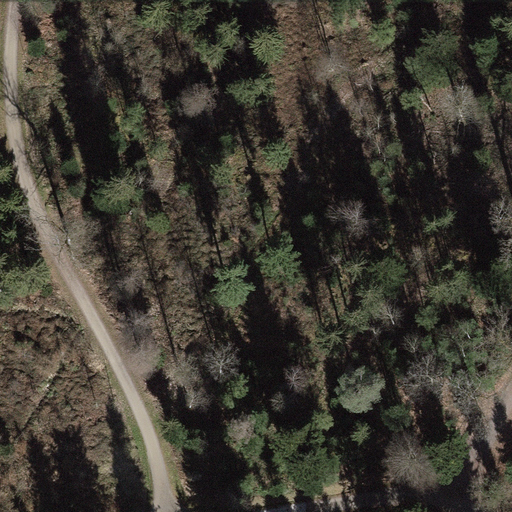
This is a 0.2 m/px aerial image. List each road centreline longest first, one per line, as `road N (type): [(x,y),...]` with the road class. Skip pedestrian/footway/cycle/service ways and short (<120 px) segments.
road 1 (track): [(162,511),(148,430),(30,194),(18,152),(11,96),(16,0)]
road 2 (track): [(290,511),(437,482),(479,450),(511,399)]
